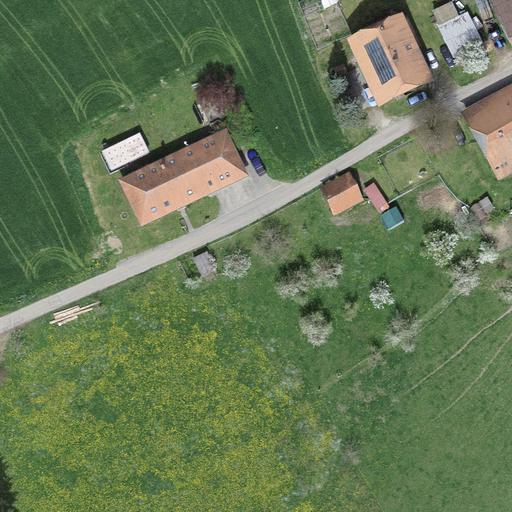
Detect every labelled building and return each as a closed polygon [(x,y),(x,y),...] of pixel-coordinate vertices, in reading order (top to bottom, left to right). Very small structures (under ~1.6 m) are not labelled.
[(511,0),(507,0),(497,4),(511,38),(511,0)] [(473,16),(457,20),(454,7),(436,12),(452,68),(485,58),(473,16)] [(383,101),(424,81),(407,45),(415,42),(406,22),(357,45),(383,101)] [(511,99),(468,124),(494,169),(511,158),(511,99)] [(120,144),(130,163),(148,154),(139,135),(120,144)] [(223,140),(127,185),(144,220),(239,174),(223,140)] [(350,177),(323,192),(334,214),(361,200),(350,177)] [(391,202),(376,181),(362,192),(377,212),(391,202)] [(193,260),(202,277),(216,270),(207,253),(193,260)]
